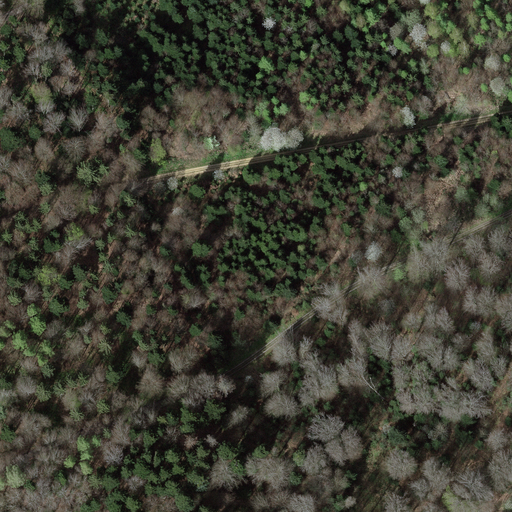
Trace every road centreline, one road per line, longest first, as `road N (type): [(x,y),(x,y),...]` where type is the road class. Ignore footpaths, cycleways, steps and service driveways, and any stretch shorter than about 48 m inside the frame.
road 1 (track): [(0,468),(215,380),(380,272),(511,214)]
road 2 (track): [(0,222),(171,174),(511,112)]
